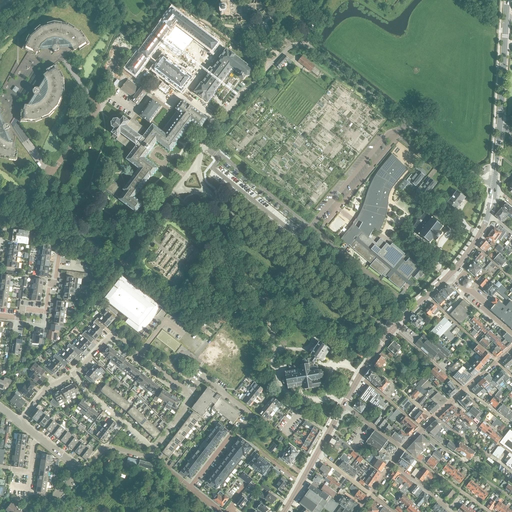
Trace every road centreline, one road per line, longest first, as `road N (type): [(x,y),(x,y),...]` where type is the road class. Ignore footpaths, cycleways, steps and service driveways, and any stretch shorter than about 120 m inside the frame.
road 1 (unclassified): [(391,331),(207,190)]
road 2 (residential): [(221,511),(190,487),(250,414),(207,380),(190,393)]
road 3 (residential): [(74,373),(113,335),(190,393)]
road 4 (residential): [(402,448),(511,347)]
road 5 (residential): [(42,224),(49,174),(100,107)]
road 6 (unclassified): [(205,144),(309,226)]
road 7 (unclassified): [(309,226),(411,308)]
road 8 (unclassified): [(309,226),(394,131)]
road 9 (unclassified): [(406,122),(307,45)]
